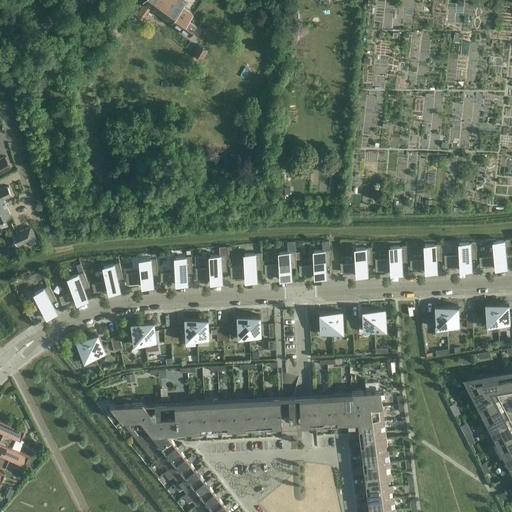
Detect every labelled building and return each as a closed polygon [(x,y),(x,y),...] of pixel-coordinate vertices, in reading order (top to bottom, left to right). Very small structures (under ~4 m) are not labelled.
[(171,23),(189,36),(195,27),(188,21),(193,15),(184,8),(185,7),(184,6),(185,4),(178,0),(144,0),(142,2),(171,23)] [(208,50),(197,44),(192,53),(203,59),(208,50)] [(0,173),(11,167),(4,156),(0,158),(0,173)] [(11,195),(7,186),(0,189),(0,220),(11,215),(3,199),(11,195)] [(16,233),(20,244),(35,237),(30,226),(16,233)] [(509,239),(493,241),(494,256),(479,257),(480,265),(491,264),(491,262),(495,262),(495,269),(505,268),(504,256),(510,255),(509,239)] [(475,242),(459,242),(459,258),(455,258),(455,255),(444,255),(445,266),(456,266),(456,263),(460,263),(460,270),(470,270),(469,258),(476,258),(475,242)] [(441,260),(440,243),(424,244),(425,259),(410,260),(410,268),(421,267),(421,265),(425,265),(425,272),(435,272),(435,260),(441,260)] [(407,261),(406,245),(389,246),(390,261),(386,261),(386,258),(375,259),(375,270),(387,269),(386,267),(390,267),(391,274),(401,273),(400,262),(407,261)] [(372,263),(371,247),(355,248),(355,263),(340,264),(341,271),(352,271),(352,269),(356,268),(356,276),(366,275),(366,263),(372,263)] [(330,265),(330,249),(313,250),(314,265),(299,266),(299,274),(310,273),(310,271),(314,271),(315,278),(325,277),(324,266),(330,265)] [(296,267),(295,251),(279,252),(279,267),(275,267),(275,264),(264,265),(265,275),(276,275),(276,273),(280,272),(280,279),(290,279),(289,267),(296,267)] [(261,269),(260,252),(244,253),(245,268),(241,269),(241,266),(230,266),(230,277),(241,276),(241,274),(245,274),(245,281),(255,281),(255,269),(261,269)] [(227,271),(226,254),(209,255),(210,270),(206,270),(206,267),(195,268),(195,279),(207,278),(206,276),(210,276),(211,283),(221,282),(220,271),(227,271)] [(192,272),(191,256),(175,257),(175,272),(160,273),(161,280),(172,280),(172,278),(176,278),(176,285),(186,284),(186,273),(192,272)] [(157,274),(156,258),(139,259),(141,274),(137,275),(137,272),(126,273),(127,284),(138,282),(137,280),(141,280),(142,287),(152,286),(151,275),(157,274)] [(123,278),(119,262),(103,266),(106,280),(92,284),(93,291),(104,289),(104,287),(108,286),(109,293),(119,291),(116,279),(123,278)] [(89,287),(83,271),(68,277),(73,291),(59,296),(61,303),(72,299),(71,297),(75,296),(77,303),(87,300),(83,289),(89,287)] [(49,285),(34,292),(35,294),(31,296),(36,305),(26,310),(31,320),(41,315),(40,313),(44,311),(47,317),(56,312),(51,302),(56,299),(49,285)] [(508,302),(496,303),(497,324),(509,323),(508,302)] [(497,324),(496,303),(484,303),(486,325),(497,324)] [(458,304),(446,305),(447,326),(459,326),(458,304)] [(447,326),(446,305),(434,306),(435,327),(447,326)] [(385,308),(373,309),(374,330),(386,329),(385,308)] [(374,330),(373,309),(361,309),(362,331),(374,330)] [(342,310),(330,311),(331,332),(343,332),(342,310)] [(331,332),(330,311),(318,311),(319,333),(331,332)] [(260,314),(248,315),(249,336),(261,336),(260,314)] [(249,336),(248,315),(236,316),(237,337),(249,336)] [(208,317),(196,318),(197,339),(209,338),(208,317)] [(197,339),(196,318),(184,318),(185,340),(197,339)] [(153,320),(142,322),(145,343),(156,341),(153,320)] [(145,343),(142,322),(130,323),(133,344),(145,343)] [(97,332),(86,336),(94,356),(105,351),(97,332)] [(125,348),(122,335),(116,336),(120,350),(125,348)] [(94,356),(86,336),(75,341),(83,361),(94,356)] [(116,336),(110,338),(114,351),(120,350),(116,336)] [(448,354),(448,348),(435,350),(436,356),(448,354)] [(490,357),(489,351),(477,353),(478,359),(490,357)] [(65,360),(74,371),(79,367),(70,356),(65,360)] [(474,377),(465,379),(497,395),(502,394),(500,382),(506,381),(504,372),(474,377)] [(133,374),(125,375),(126,383),(135,381),(133,374)] [(497,395),(465,379),(469,387),(483,414),(492,409),(489,404),(499,399),(497,395)] [(115,404),(109,405),(120,419),(133,434),(166,432),(167,433),(166,433),(175,432),(281,426),(280,400),(281,399),(288,399),(289,414),(288,414),(288,420),(292,420),(292,425),(298,424),(297,414),(295,414),(294,399),(298,399),(300,425),(308,424),(315,424),(346,423),(353,422),(383,420),(378,381),(365,382),(365,390),(351,391),(351,392),(307,394),(287,395),(281,396),(154,403),(154,411),(149,411),(142,403),(115,404)] [(454,403),(449,405),(454,416),(460,413),(454,403)] [(492,409),(483,414),(490,428),(509,418),(505,409),(495,415),(492,409)] [(24,430),(0,418),(0,429),(3,431),(0,438),(0,442),(28,455),(12,447),(16,437),(20,439),(24,430)] [(511,423),(509,418),(490,428),(498,442),(507,438),(504,433),(511,428),(511,423)] [(383,420),(353,422),(357,422),(359,437),(359,440),(373,439),(380,438),(379,434),(379,431),(380,431),(379,427),(384,426),(383,420)] [(166,432),(133,434),(145,449),(150,455),(154,452),(156,453),(156,454),(158,457),(154,460),(154,461),(159,466),(164,463),(165,465),(168,468),(163,472),(164,472),(169,478),(173,475),(175,477),(177,480),(173,483),(173,484),(178,490),(183,487),(184,488),(187,492),(182,495),(183,496),(183,495),(188,501),(192,498),(194,500),(193,500),(196,503),(192,507),(196,511),(198,511),(202,510),(203,511),(230,511),(228,509),(232,505),(229,501),(224,504),(219,497),(223,493),(219,489),(215,492),(209,485),(213,482),(210,477),(206,481),(200,474),(204,470),(200,466),(196,469),(190,462),(194,459),(191,454),(186,457),(181,450),(185,447),(181,442),(177,446),(167,433),(166,432)] [(380,438),(373,439),(359,440),(361,452),(382,450),(382,444),(386,443),(386,438),(386,437),(380,438)] [(507,438),(498,442),(505,457),(511,453),(511,441),(509,443),(507,438)] [(28,455),(0,442),(0,465),(5,468),(10,457),(24,464),(28,455)] [(387,450),(387,449),(361,453),(362,465),(389,461),(384,462),(383,456),(388,455),(387,450)] [(389,462),(389,461),(362,465),(364,477),(390,473),(385,473),(385,468),(389,467),(389,462)] [(390,473),(364,477),(365,489),(392,485),(387,485),(386,480),(391,479),(390,473)] [(392,485),(365,489),(367,500),(393,497),(388,497),(388,492),(392,491),(392,485)] [(503,492),(498,494),(500,500),(506,498),(503,492)] [(393,497),(367,500),(368,511),(370,511),(395,509),(390,509),(389,504),(394,503),(393,497)]
